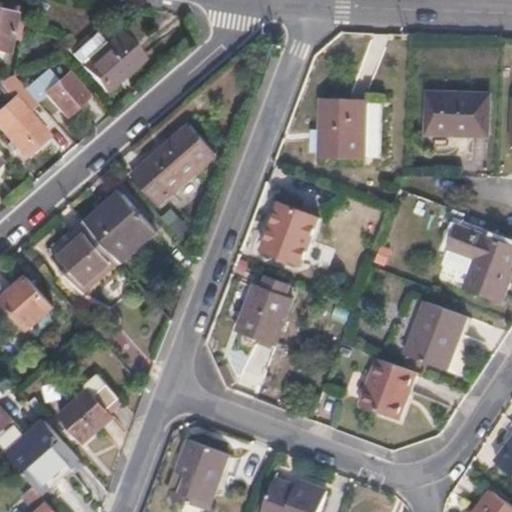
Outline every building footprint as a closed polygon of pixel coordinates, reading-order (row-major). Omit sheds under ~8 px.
[(10,51),(16,19),(0,16),(0,56),(5,57),(5,50),(10,51)] [(106,97),(145,62),(122,35),(83,70),(106,97)] [(69,121),(92,101),(72,79),(66,83),(61,77),(34,99),(39,104),(40,106),(49,99),(69,121)] [(51,138),(28,114),(39,104),(34,99),(16,79),(1,84),(16,102),(0,115),(0,129),(27,160),(51,138)] [(430,93),(428,134),(488,137),(490,96),(430,93)] [(322,100),(320,161),(366,161),(366,156),(368,101),(322,100)] [(382,101),(368,101),(366,156),(380,156),(382,101)] [(160,206),(230,142),(204,114),(134,176),(160,206)] [(156,231),(124,192),(102,213),(90,224),(122,261),(156,231)] [(264,251),(302,265),(320,220),(281,205),(264,251)] [(87,296),(124,263),(122,261),(90,224),(88,222),(50,255),(87,296)] [(477,260),(466,289),(504,304),(511,281),(511,272),(505,270),(511,252),(511,246),(459,226),(450,250),(477,260)] [(54,306),(28,275),(2,299),(29,329),(48,312),(54,306)] [(294,301),(255,286),(238,333),(277,347),(294,301)] [(426,303),(406,355),(448,371),(468,319),(426,303)] [(414,393),(421,375),(381,360),(363,407),(404,422),(411,403),(407,401),(410,392),(414,393)] [(107,414),(119,402),(98,377),(85,389),(87,393),(59,416),(85,446),(112,421),(107,414)] [(0,435),(15,423),(0,405),(0,435)] [(80,462),(47,424),(9,457),(40,492),(65,469),(69,471),(80,462)] [(511,440),(495,463),(511,475),(511,440)] [(191,441),(170,495),(210,510),(230,456),(191,441)] [(264,511),(321,511),(329,492),(299,481),(298,487),(277,480),(264,511)] [(511,511),(511,509),(493,496),(480,511),(511,511)] [(52,511),(40,497),(24,511),(25,511),(52,511)]
